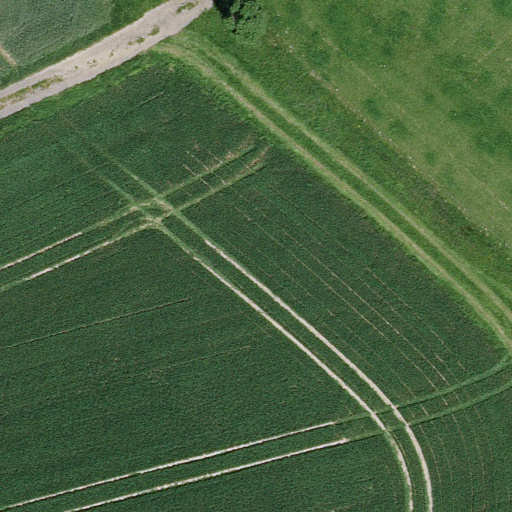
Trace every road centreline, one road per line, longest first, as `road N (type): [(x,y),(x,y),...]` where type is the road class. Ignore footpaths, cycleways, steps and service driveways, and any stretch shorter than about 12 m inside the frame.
road 1 (track): [(181,0),(511,365)]
road 2 (track): [(188,0),(0,110)]
